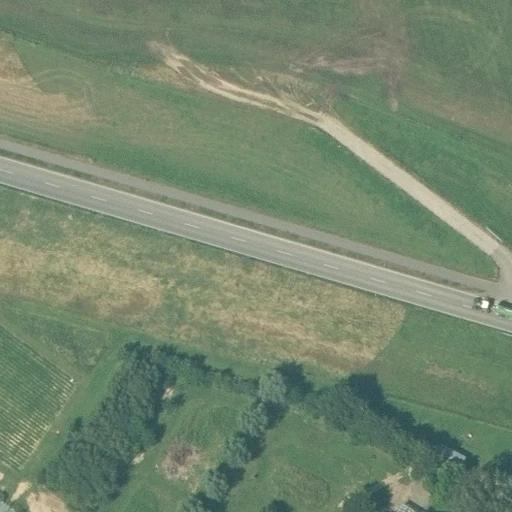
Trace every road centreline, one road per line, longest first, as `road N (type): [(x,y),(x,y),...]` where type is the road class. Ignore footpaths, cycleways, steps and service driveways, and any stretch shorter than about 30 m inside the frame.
road 1 (secondary): [(511,325),(0,178)]
road 2 (track): [(511,281),(493,255),(326,129)]
